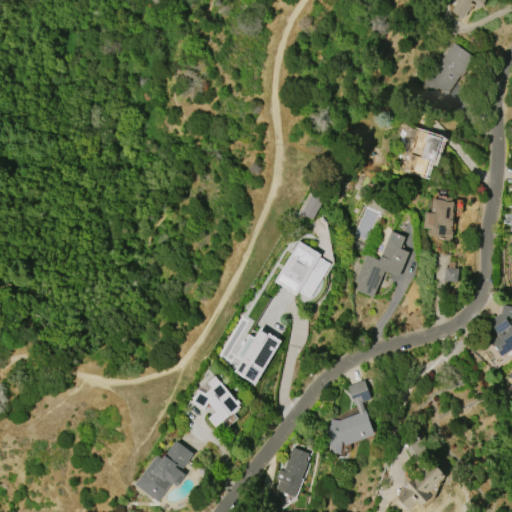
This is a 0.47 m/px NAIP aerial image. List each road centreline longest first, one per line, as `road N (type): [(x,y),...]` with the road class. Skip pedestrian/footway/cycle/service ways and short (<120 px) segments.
road 1 (residential): [(511,55),(496,90),(482,296),(455,325),(331,370),(219,511)]
road 2 (track): [(0,347),(65,355),(107,377),(163,373),(197,337),(241,283),(267,213),(279,167),(279,39),(305,0)]
road 3 (residential): [(455,325),(401,394),(404,480),(383,511)]
